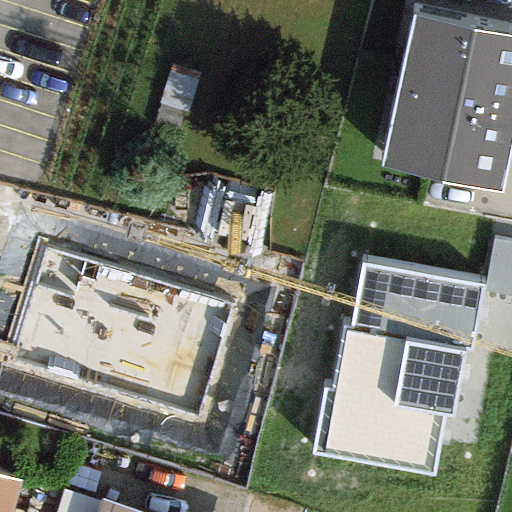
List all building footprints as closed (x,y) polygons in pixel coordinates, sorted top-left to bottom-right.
[(511,36),(411,15),(379,168),(501,193),(511,139),(511,36)] [(511,243),(492,240),(482,292),(511,297),(511,243)] [(234,306),(35,241),(0,349),(0,361),(196,425),(234,306)] [(482,287),(360,264),(347,330),(342,329),(330,392),(323,391),(311,455),(430,477),(442,415),(450,417),(463,349),(469,351),(482,287)] [(0,511),(9,511),(19,482),(0,476),(0,511)] [(55,511),(96,511),(100,500),(62,489),(55,511)] [(138,511),(100,500),(96,511),(138,511)]
